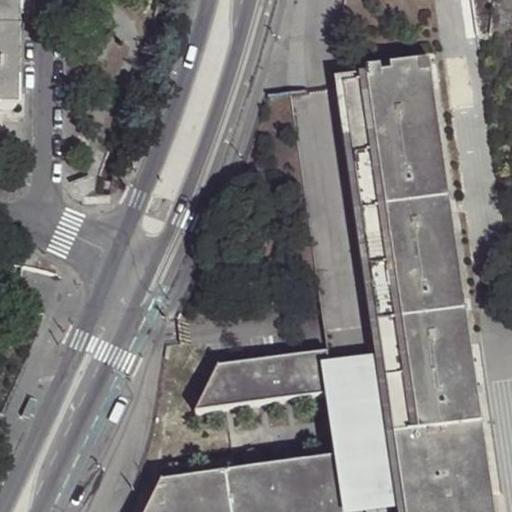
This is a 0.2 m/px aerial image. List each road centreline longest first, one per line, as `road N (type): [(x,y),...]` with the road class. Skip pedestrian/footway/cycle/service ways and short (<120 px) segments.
road 1 (secondary): [(150,273),(204,146),(249,0)]
road 2 (secondary): [(117,255),(0,511)]
road 3 (secondary): [(209,0),(117,255)]
road 4 (secondary): [(41,511),(150,273)]
road 5 (residential): [(44,224),(44,0)]
